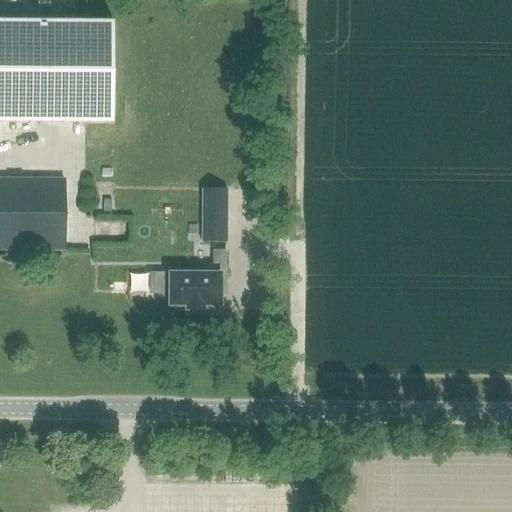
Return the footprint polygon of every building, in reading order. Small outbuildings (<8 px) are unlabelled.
[(0,22),(0,122),(112,124),(113,23),(0,22)] [(135,144),(134,167),(184,169),(185,146),(135,144)] [(0,179),(0,250),(64,251),(64,180),(0,179)] [(164,276),(164,294),(169,294),(169,306),(186,306),(186,311),(201,311),(201,306),(219,306),(219,294),(224,294),(224,278),(226,278),(226,253),(214,253),(214,276),(164,276)] [(0,271),(0,302),(13,303),(12,271),(0,271)]
